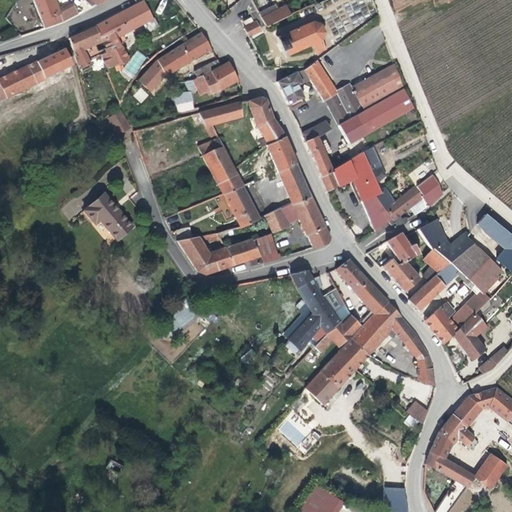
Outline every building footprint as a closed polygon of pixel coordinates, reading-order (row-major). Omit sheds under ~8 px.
[(61,23),(77,15),(72,6),(59,13),(53,0),(25,0),(22,3),(25,9),(33,2),(45,29),(61,23)] [(104,0),(79,0),(89,9),(96,5),(104,0)] [(291,2),(283,6),(288,16),(296,12),(291,2)] [(153,21),(142,3),(95,28),(97,35),(113,28),(116,35),(123,32),(143,24),(153,21)] [(273,7),(258,16),(265,29),(288,16),(283,6),(276,10),(273,7)] [(148,34),(158,27),(153,20),(153,21),(143,24),(148,34)] [(323,33),(319,26),(312,23),(275,40),(283,57),(310,46),(314,55),(322,50),(318,42),(323,33)] [(261,33),(257,25),(244,30),(248,38),(249,40),(261,35),(261,33)] [(107,70),(114,67),(108,55),(121,48),(120,44),(118,41),(116,35),(113,28),(97,35),(95,28),(69,39),(77,70),(90,66),(88,62),(101,58),(107,70)] [(123,32),(116,35),(118,41),(122,39),(125,37),(123,32)] [(180,46),(156,62),(164,77),(209,49),(200,34),(180,46)] [(108,55),(114,67),(127,60),(121,48),(108,55)] [(70,65),(63,49),(0,79),(0,85),(1,87),(6,98),(46,79),(46,78),(70,65)] [(138,50),(121,70),(131,78),(147,58),(138,50)] [(198,77),(220,66),(217,60),(195,70),(198,77)] [(306,68),(303,70),(308,79),(321,99),(322,99),(327,96),(333,92),(324,78),(316,60),(306,68)] [(156,99),(168,86),(164,77),(156,62),(145,73),(139,83),(156,99)] [(218,91),(236,82),(226,63),(220,66),(198,77),(192,79),(199,95),(206,91),(208,94),(217,89),(218,91)] [(398,93),(401,90),(392,66),(385,69),(398,93)] [(326,106),(337,125),(398,93),(385,69),(349,89),(346,85),(333,92),(327,96),(331,102),(326,106)] [(296,72),(281,80),(275,83),(288,109),(300,103),(298,99),(301,97),(295,86),(308,79),(303,70),(296,72)] [(140,88),(133,96),(141,103),(148,95),(140,88)] [(348,144),(411,109),(401,90),(398,93),(337,125),(348,144)] [(327,96),(322,99),(326,106),(331,102),(327,96)] [(259,98),(247,103),(248,108),(255,128),(257,128),(265,145),(282,137),(272,123),(264,100),(259,98)] [(170,115),(178,113),(178,100),(169,100),(170,115)] [(239,104),(198,114),(205,128),(240,116),(239,104)] [(129,130),(118,111),(106,118),(117,136),(129,130)] [(319,123),(300,134),(303,143),(315,137),(330,128),(325,121),(320,125),(319,123)] [(213,130),(207,132),(210,138),(216,135),(213,130)] [(275,172),(295,164),(282,137),(265,145),(268,151),(266,152),(275,172)] [(315,137),(303,143),(326,191),(336,186),(329,171),(330,170),(329,168),(315,137)] [(196,148),(217,186),(236,177),(218,139),(196,148)] [(268,151),(265,145),(239,162),(242,167),(266,152),(268,151)] [(339,155),(347,151),(345,146),(337,149),(339,155)] [(349,180),(373,232),(387,223),(391,221),(383,210),(393,203),(382,188),(377,191),(375,185),(381,179),(376,170),(379,168),(380,168),(372,147),(329,168),(330,170),(329,171),(336,186),(349,180)] [(421,162),(429,156),(427,148),(416,155),(421,162)] [(398,165),(414,187),(430,174),(421,162),(416,155),(398,165)] [(290,204),(311,197),(295,164),(275,172),(282,187),(287,197),(290,204)] [(259,178),(268,175),(265,165),(256,169),(259,178)] [(240,186),(259,178),(256,169),(236,177),(240,186)] [(383,210),(391,221),(392,221),(396,218),(408,209),(421,199),(427,206),(441,193),(437,183),(430,174),(414,187),(393,203),(383,210)] [(217,186),(221,194),(240,186),(236,177),(217,186)] [(240,186),(221,194),(239,227),(243,225),(257,220),(254,214),(240,186)] [(287,197),(282,187),(275,190),(280,200),(287,197)] [(84,212),(91,219),(95,224),(100,220),(118,240),(132,227),(111,203),(104,195),(84,212)] [(308,238),(313,251),(326,246),(330,239),(325,230),(311,197),(290,204),(280,208),(288,227),(291,225),(298,222),(306,238),(308,238)] [(408,209),(414,215),(427,206),(421,199),(408,209)] [(262,218),(263,218),(271,213),(269,209),(269,207),(259,212),(262,218)] [(289,229),(288,227),(280,208),(279,208),(271,213),(263,218),(271,236),(289,229)] [(164,219),(168,227),(177,223),(174,215),(164,219)] [(503,249),(495,259),(509,271),(511,267),(511,237),(483,215),(475,225),(482,232),(503,249)] [(392,221),(394,224),(396,228),(401,224),(396,218),(392,221)] [(438,257),(447,263),(472,244),(465,237),(467,234),(464,232),(460,236),(448,245),(444,241),(434,221),(416,230),(428,249),(438,257)] [(101,223),(95,228),(106,241),(112,236),(101,223)] [(220,243),(222,246),(230,239),(228,235),(244,231),(243,225),(239,227),(215,233),(220,243)] [(177,233),(180,241),(193,238),(191,227),(177,233)] [(386,242),(401,263),(422,251),(416,243),(411,246),(401,232),(386,242)] [(206,278),(233,268),(225,252),(222,246),(220,243),(211,247),(215,256),(210,258),(197,237),(193,238),(180,241),(177,242),(197,273),(206,278)] [(261,266),(278,261),(277,258),(275,258),(269,238),(262,240),(250,244),(261,266)] [(250,269),(261,266),(250,244),(249,242),(225,252),(233,268),(248,263),(250,269)] [(447,263),(457,271),(465,278),(466,278),(481,263),(493,276),(499,269),(472,244),(447,263)] [(421,259),(431,266),(438,257),(428,249),(421,259)] [(422,276),(427,282),(447,263),(438,257),(431,266),(422,276)] [(382,267),(404,293),(418,281),(401,263),(396,266),(390,260),(382,267)] [(347,261),(335,269),(373,311),(363,322),(365,324),(375,313),(388,302),(370,283),(347,261)] [(408,299),(417,310),(454,275),(457,271),(447,263),(427,282),(408,299)] [(465,278),(462,282),(466,285),(469,281),(473,284),(479,290),(482,292),(491,283),(489,281),(493,276),(481,263),(466,278),(465,278)] [(457,271),(454,275),(462,282),(465,278),(457,271)] [(306,272),(289,275),(296,289),(311,280),(306,272)] [(311,280),(296,289),(304,305),(307,311),(309,315),(286,339),(298,352),(319,329),(325,336),(339,325),(338,323),(340,321),(342,323),(351,315),(335,288),(321,297),(316,290),(320,288),(317,277),(311,280)] [(455,317),(463,326),(487,299),(481,294),(482,292),(479,290),(455,317)] [(503,303),(492,293),(487,299),(463,326),(460,328),(451,336),(472,362),(485,351),(474,338),(484,328),(482,325),(503,303)] [(423,321),(442,344),(451,336),(460,328),(447,314),(453,308),(444,299),(423,321)] [(375,313),(365,324),(353,337),(368,355),(391,330),(417,361),(417,376),(434,386),(433,367),(429,355),(416,334),(388,302),(375,313)] [(307,311),(304,305),(297,312),(302,317),(307,311)] [(285,341),(286,339),(309,315),(307,311),(302,317),(282,338),(285,341)] [(361,325),(351,315),(342,323),(340,321),(338,323),(339,325),(325,336),(315,347),(319,350),(329,339),(339,347),(361,325)] [(353,370),(368,355),(353,337),(337,354),(353,370)] [(250,348),(240,358),(246,364),(256,354),(250,348)] [(500,362),(506,355),(500,350),(493,356),(500,362)] [(313,381),(304,390),(322,405),(353,370),(337,354),(313,381)] [(493,370),(500,362),(493,356),(480,368),(483,374),(493,370)] [(288,378),(304,390),(313,381),(296,369),(288,378)] [(506,423),(511,414),(511,403),(495,389),(467,397),(449,419),(441,429),(434,442),(430,452),(442,459),(447,451),(457,437),(471,451),(479,444),(465,429),(483,409),(488,407),(506,423)] [(413,417),(421,406),(415,400),(406,411),(413,417)] [(422,424),(427,410),(421,406),(413,417),(422,424)] [(277,430),(296,447),(312,429),(293,412),(277,430)] [(303,453),(321,438),(315,431),(297,446),(303,453)] [(454,456),(447,451),(442,459),(450,463),(454,456)] [(432,511),(448,511),(474,478),(450,463),(442,459),(430,452),(426,465),(453,482),(450,486),(453,489),(452,491),(448,488),(431,509),(432,511)] [(490,489),(507,466),(491,455),(474,478),(490,489)] [(107,467),(119,472),(122,465),(110,460),(107,467)] [(384,487),(381,511),(406,511),(407,504),(406,494),(406,489),(384,487)] [(339,511),(343,505),(315,488),(300,511),(339,511)]
